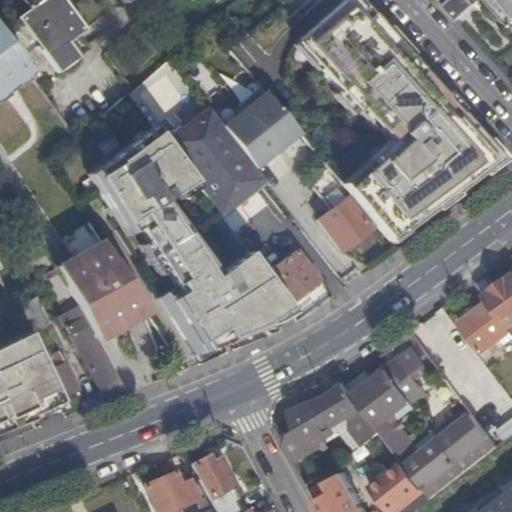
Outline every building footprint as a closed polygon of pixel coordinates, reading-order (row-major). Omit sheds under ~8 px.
[(60,0),(40,0),(16,20),(36,46),(56,72),(77,55),(67,42),(84,29),(60,0)] [(385,32),(355,0),(343,0),(297,42),(320,66),(317,69),(354,110),(357,107),(388,141),(384,146),(383,145),(369,157),(373,162),(343,188),(386,238),(402,227),(404,231),(435,208),(433,205),(453,191),(455,193),(492,166),(491,163),(492,159),(493,155),(495,152),(459,113),(458,115),(443,98),(444,97),(409,58),(408,59),(384,33),(385,32)] [(450,0),(443,7),(456,22),(474,5),(469,0),(450,0)] [(511,0),(494,0),(511,20),(511,0)] [(16,20),(0,33),(0,36),(18,61),(36,46),(16,20)] [(94,42),(84,29),(67,42),(77,55),(94,42)] [(173,40),(179,48),(187,42),(180,34),(173,40)] [(0,92),(2,91),(12,84),(25,75),(27,73),(18,61),(0,36),(0,92)] [(25,75),(12,84),(16,89),(28,80),(25,75)] [(216,123),(220,128),(264,95),(260,89),(216,123)] [(220,128),(252,169),(298,134),(264,95),(220,128)] [(194,182),(217,213),(230,203),(230,204),(257,183),(258,184),(262,181),(252,169),(220,128),(216,123),(206,109),(163,143),(150,127),(131,143),(130,142),(111,157),(111,158),(86,174),(119,226),(129,219),(172,286),(153,298),(190,354),(226,331),(231,339),(255,329),(256,331),(267,326),(266,322),(286,308),(244,253),(216,274),(163,202),(194,182)] [(345,199),(350,195),(343,188),(324,165),(304,180),(330,211),(317,221),(341,253),(369,231),(345,199)] [(119,327),(145,312),(99,241),(65,259),(103,326),(115,320),(119,327)] [(264,272),(287,303),(317,281),(296,251),(264,272)] [(52,267),(89,332),(94,341),(107,333),(103,326),(65,259),(52,267)] [(511,277),(485,297),(489,302),(509,328),(511,325),(511,277)] [(317,281),(287,303),(291,309),(322,287),(317,281)] [(511,332),(509,328),(489,302),(461,324),(484,354),(507,336),(510,340),(511,338),(511,332)] [(48,343),(59,336),(47,313),(35,319),(48,343)] [(103,326),(107,333),(119,327),(115,320),(103,326)] [(72,342),(105,401),(125,393),(94,341),(89,332),(72,342)] [(0,431),(3,430),(4,431),(31,421),(29,417),(60,402),(27,338),(4,350),(3,348),(0,349),(0,431)] [(422,345),(402,360),(426,391),(446,377),(422,345)] [(58,397),(77,390),(58,351),(47,356),(52,367),(45,370),(58,397)] [(402,360),(354,396),(381,433),(399,457),(404,463),(404,464),(425,491),(431,499),(498,447),(474,416),(415,461),(406,450),(412,445),(391,417),(426,391),(402,360)] [(328,396),(291,410),(299,432),(293,434),(287,447),(295,461),(325,445),(320,436),(353,418),(370,441),(372,440),(381,433),(354,396),(344,384),(328,396)] [(511,418),(496,429),(503,439),(511,433),(511,418)] [(215,511),(241,511),(246,510),(219,457),(210,461),(207,455),(189,464),(215,511)] [(391,511),(398,511),(425,491),(404,464),(404,463),(373,487),(391,511)] [(174,471),(142,485),(153,511),(168,511),(199,498),(190,479),(180,484),(174,471)] [(323,511),(366,511),(345,473),(331,480),(330,479),(311,489),(323,511)]
